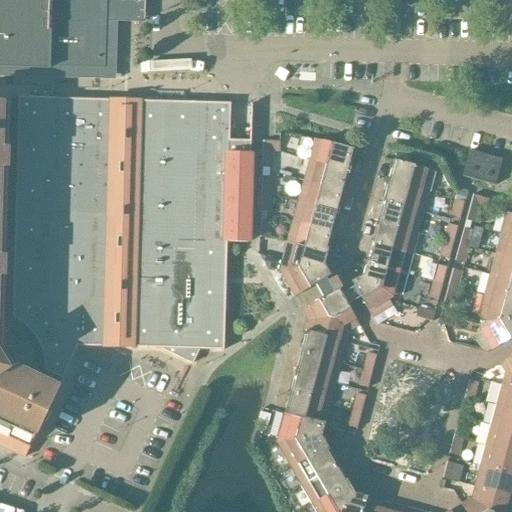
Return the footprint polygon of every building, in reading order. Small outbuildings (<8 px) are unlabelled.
[(0,0),(0,68),(106,71),(108,0),(0,0)] [(2,323),(8,98),(0,97),(0,446),(24,458),(57,387),(12,366),(1,349),(4,347),(7,349),(9,351),(11,354),(13,357),(14,360),(35,370),(35,366),(34,361),(33,357),(31,352),(29,348),(26,344),(24,340),(21,337),(17,333),(14,330),(10,328),(6,325),(2,323)] [(17,99),(11,318),(22,325),(31,335),(38,346),(42,358),(44,371),(60,379),(61,380),(64,373),(76,347),(159,349),(192,364),(198,350),(223,351),(223,338),(225,284),(225,279),(226,243),(247,243),(247,226),(250,142),(250,141),(248,141),(229,141),(230,104),(136,101),(17,98),(17,99)] [(349,173),(355,151),(314,140),(308,162),(349,173)] [(279,153),(279,143),(262,143),(262,152),(272,153),(279,153)] [(396,151),(393,161),(411,165),(432,171),(434,162),(396,151)] [(495,187),(502,160),(468,151),(461,178),(495,187)] [(271,169),(272,153),(262,152),(262,169),(271,169)] [(429,193),(434,172),(393,161),(387,183),(429,193)] [(343,193),(349,173),(308,162),(302,182),(343,193)] [(270,195),(271,178),(261,178),(261,195),(270,195)] [(338,213),(343,193),(302,182),(297,202),(338,213)] [(423,214),(429,193),(387,183),(382,203),(423,214)] [(457,192),(455,200),(464,203),(466,195),(457,192)] [(270,212),(270,195),(261,195),(260,212),(270,212)] [(475,224),(479,208),(487,210),(489,200),(472,195),(465,221),(475,224)] [(460,219),(464,203),(455,200),(450,217),(460,219)] [(332,234),(338,213),(297,202),(292,223),(332,234)] [(418,234),(423,214),(382,203),(376,223),(418,234)] [(511,237),(511,214),(506,213),(500,234),(511,237)] [(269,239),(269,222),(260,222),(259,239),(269,239)] [(327,254),(332,234),(292,223),(286,244),(327,254)] [(412,255),(418,234),(376,223),(371,244),(412,255)] [(453,244),(457,228),(448,225),(444,241),(453,244)] [(468,248),(473,232),(463,229),(459,245),(468,248)] [(511,259),(511,237),(500,234),(494,255),(511,259)] [(449,260),(453,244),(444,241),(439,257),(449,260)] [(324,266),(327,254),(286,244),(281,263),(259,256),(268,272),(278,272),(324,266)] [(407,275),(412,255),(371,244),(365,264),(407,275)] [(464,264),(468,248),(459,245),(454,262),(464,264)] [(511,281),(511,259),(494,255),(489,275),(511,281)] [(401,297),(407,275),(365,264),(362,276),(392,298),(393,295),(401,297)] [(294,299),(330,278),(324,266),(278,272),(294,299)] [(442,284),(446,268),(437,266),(433,282),(442,284)] [(456,288),(461,272),(452,270),(448,286),(456,288)] [(511,303),(511,281),(489,275),(483,295),(511,303)] [(392,298),(362,276),(350,283),(372,320),(393,308),(389,301),(392,298)] [(438,301),(442,284),(433,282),(428,298),(438,301)] [(452,305),(456,288),(448,286),(443,303),(452,305)] [(349,310),(338,290),(318,301),(328,318),(332,320),(349,310)] [(511,320),(511,303),(483,295),(477,317),(485,319),(484,324),(511,320)] [(359,327),(351,313),(349,310),(332,320),(328,318),(318,301),(301,311),(307,321),(303,333),(305,333),(346,344),(349,332),(359,327)] [(432,323),(434,313),(418,308),(415,318),(432,323)] [(454,329),(457,319),(440,315),(437,325),(454,329)] [(491,351),(511,339),(511,320),(484,324),(486,327),(479,331),(491,351)] [(341,364),(346,344),(305,333),(299,353),(341,364)] [(335,385),(341,364),(299,353),(294,374),(335,385)] [(372,373),(377,356),(367,354),(363,370),(372,373)] [(511,356),(498,364),(504,374),(501,385),(511,388),(511,356)] [(368,389),(372,373),(363,370),(359,386),(368,389)] [(330,405),(335,385),(294,374),(288,394),(330,405)] [(474,400),(478,384),(469,381),(464,397),(474,400)] [(511,409),(511,388),(501,385),(495,405),(511,409)] [(324,425),(330,405),(288,394),(283,414),(324,425)] [(361,414),(366,397),(356,395),(352,411),(361,414)] [(469,416),(474,400),(464,397),(460,413),(469,416)] [(511,431),(511,409),(495,405),(490,426),(511,431)] [(357,431),(361,414),(352,411),(347,428),(357,431)] [(321,437),(324,425),(283,414),(275,443),(321,437)] [(463,440),(467,424),(457,421),(453,438),(463,440)] [(511,453),(511,431),(490,426),(484,446),(511,453)] [(290,469),(327,447),(321,437),(275,443),(290,469)] [(458,457),(463,440),(453,438),(449,454),(458,457)] [(511,475),(511,453),(484,446),(479,466),(511,475)] [(300,487),(338,466),(327,447),(290,469),(300,487)] [(452,482),(456,465),(446,462),(442,479),(452,482)] [(311,506),(348,484),(338,466),(300,487),(311,506)] [(511,498),(511,475),(479,466),(473,487),(511,498)] [(314,511),(340,511),(354,494),(348,484),(311,506),(314,511)] [(511,511),(511,498),(473,487),(470,499),(460,504),(464,511),(486,511),(487,511),(488,511),(511,511)] [(361,511),(366,498),(354,494),(340,511),(361,511)] [(383,511),(386,503),(366,498),(361,511),(383,511)] [(405,511),(407,509),(386,503),(383,511),(405,511)]
